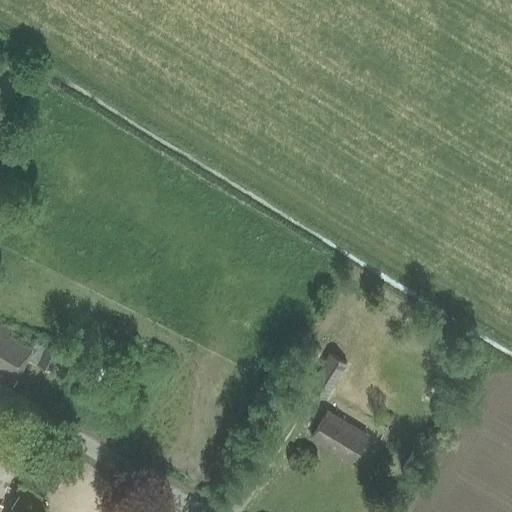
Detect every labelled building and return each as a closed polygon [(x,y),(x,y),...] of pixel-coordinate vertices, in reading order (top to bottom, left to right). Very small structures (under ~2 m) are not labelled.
[(0,325),(0,377),(14,385),(27,359),(69,381),(80,360),(47,343),(45,347),(35,342),(33,346),(0,325)] [(346,362),(328,352),(307,387),(325,397),(346,362)] [(351,460),(366,435),(327,412),(312,437),(351,460)] [(0,459),(9,442),(0,437),(0,459)] [(21,491),(11,508),(17,511),(37,511),(42,503),(21,491)]
